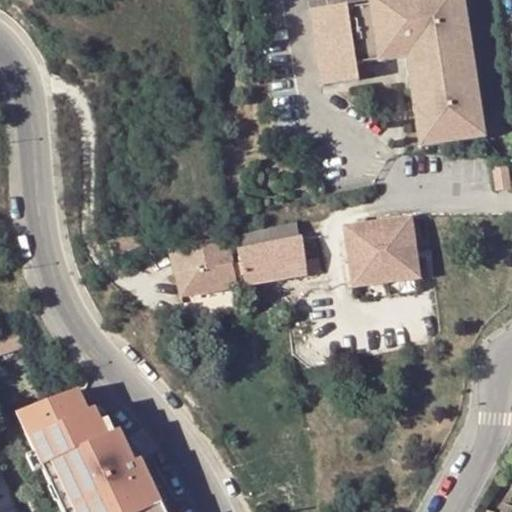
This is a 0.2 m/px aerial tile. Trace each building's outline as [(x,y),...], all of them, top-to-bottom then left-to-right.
[(417,154),(482,142),(455,0),(385,0),(361,5),(362,11),(340,16),(340,14),(302,21),(316,96),(354,90),(351,71),(372,67),(400,62),(417,154)] [(303,169),(285,153),(275,163),(292,180),(303,169)] [(505,190),(503,163),(491,163),(493,192),(505,190)] [(413,219),(347,227),(354,287),(377,284),(376,274),(396,271),(397,281),(421,279),(413,219)] [(235,238),(241,263),(231,264),(235,287),(320,272),(318,258),(305,261),(301,236),(298,237),(297,223),(235,238)] [(113,256),(140,246),(133,226),(128,228),(130,234),(109,243),(113,256)] [(168,248),(180,298),(235,289),(235,287),(231,264),(228,240),(168,248)] [(397,281),(396,271),(376,274),(377,284),(397,281)] [(0,330),(0,355),(23,347),(16,326),(0,330)] [(152,511),(162,507),(135,455),(116,433),(104,439),(90,413),(83,416),(74,393),(16,417),(55,511),(152,511)] [(509,511),(511,505),(502,502),(498,511),(509,511)]
